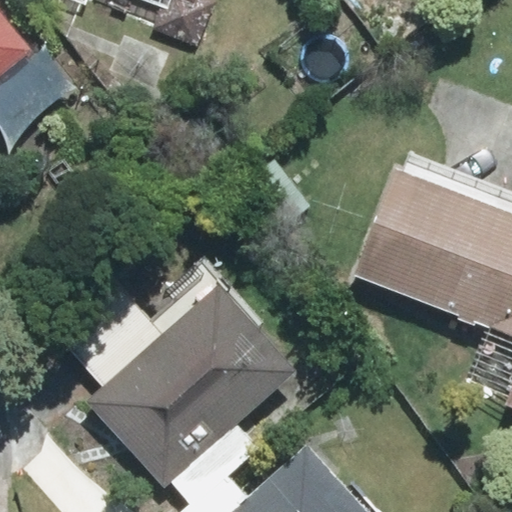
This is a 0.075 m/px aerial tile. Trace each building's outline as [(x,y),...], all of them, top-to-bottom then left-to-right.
[(78,0),(82,1),(82,0),(127,0),(183,22),(191,0),(78,0)] [(0,74),(25,56),(0,21),(0,74)] [(511,202),(398,159),(351,281),(511,343),(511,382),(501,411),(511,414),(511,202)] [(294,384),(214,290),(76,409),(156,503),(169,492),(236,434),(294,384)] [(252,454),(236,434),(169,492),(185,511),(233,511),(245,502),(224,478),(252,454)] [(352,511),(302,453),(245,502),(233,511),(352,511)]
